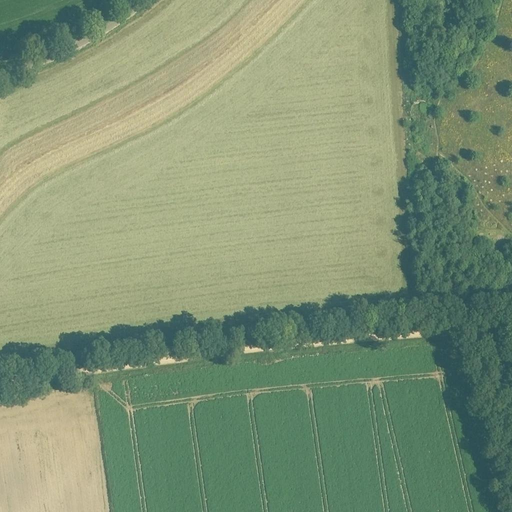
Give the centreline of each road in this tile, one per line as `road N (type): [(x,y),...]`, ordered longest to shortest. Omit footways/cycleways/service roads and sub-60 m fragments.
road 1 (track): [(0,385),(511,324)]
road 2 (unclassified): [(0,74),(89,38),(145,0)]
